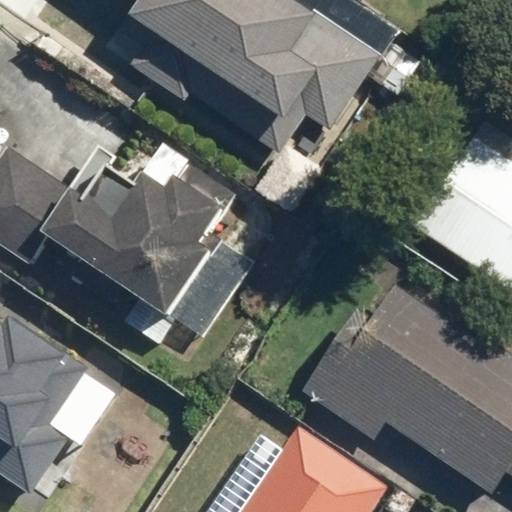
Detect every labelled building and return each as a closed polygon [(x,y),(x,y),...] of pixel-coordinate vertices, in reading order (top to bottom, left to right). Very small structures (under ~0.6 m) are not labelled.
[(142,0),(130,19),(288,124),(296,112),(326,132),(377,56),(291,0),(142,0)] [(511,165),(469,137),(409,227),(511,295),(511,165)] [(332,167),(292,142),(262,189),(303,214),(332,167)] [(4,144),(0,149),(0,246),(53,281),(71,254),(201,338),(245,270),(202,243),(234,195),(163,149),(138,187),(109,168),(115,158),(92,143),(65,184),(4,144)] [(354,312),(301,391),(373,439),(384,423),(490,495),(506,472),(511,476),(511,360),(397,283),(370,323),(354,312)] [(0,474),(31,495),(69,439),(48,425),(88,367),(10,314),(2,326),(0,325),(0,474)] [(369,511),(386,486),(294,426),(247,496),(228,484),(210,511),(369,511)]
